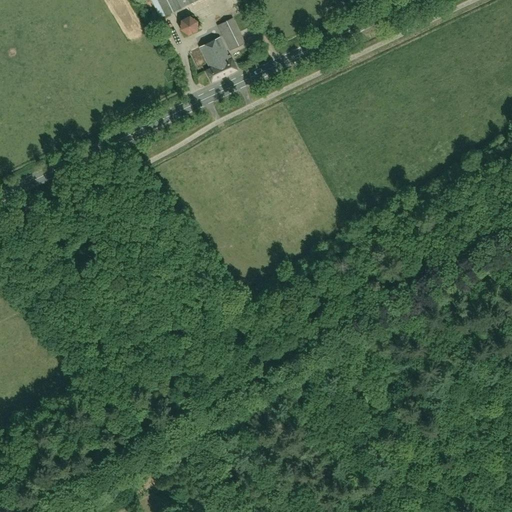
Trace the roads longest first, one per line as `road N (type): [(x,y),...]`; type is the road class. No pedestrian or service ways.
road 1 (secondary): [(412,0),(0,196)]
road 2 (track): [(179,433),(511,230)]
road 3 (track): [(42,511),(179,433)]
